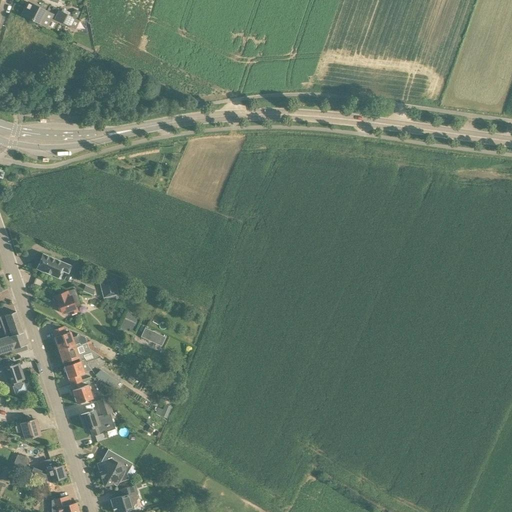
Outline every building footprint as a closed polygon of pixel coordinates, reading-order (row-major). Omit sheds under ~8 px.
[(48,27),(54,14),(29,3),(23,15),(48,27)] [(71,27),(75,18),(59,10),(55,19),(71,27)] [(68,273),(71,266),(43,255),(37,269),(60,279),(60,278),(55,276),(58,269),(68,273)] [(45,288),(47,283),(36,279),(34,284),(45,288)] [(104,298),(119,295),(115,279),(100,283),(104,298)] [(94,290),(84,285),(82,291),(92,296),(94,290)] [(80,305),(77,296),(67,291),(53,297),(56,303),(57,302),(61,313),(68,310),(70,314),(78,312),(76,307),(80,305)] [(0,320),(5,336),(0,337),(0,354),(13,350),(12,349),(27,345),(16,312),(0,316),(0,320)] [(139,316),(132,314),(127,328),(133,330),(139,316)] [(53,331),(55,337),(54,338),(58,350),(77,344),(78,346),(87,344),(84,334),(72,339),(70,333),(67,334),(65,327),(53,331)] [(162,346),(166,337),(146,328),(141,337),(162,346)] [(79,357),(80,361),(83,360),(85,362),(99,357),(101,356),(95,353),(88,348),(87,344),(78,346),(77,344),(58,350),(63,362),(79,357)] [(97,350),(95,353),(101,356),(99,357),(102,359),(105,355),(97,350)] [(84,373),(91,371),(83,360),(64,366),(68,378),(70,384),(82,381),(79,374),(84,372),(84,373)] [(13,382),(14,384),(11,385),(14,394),(26,390),(23,381),(21,381),(21,379),(24,379),(19,363),(11,365),(11,364),(0,367),(0,374),(4,373),(8,384),(13,382)] [(116,390),(120,383),(101,370),(95,376),(116,390)] [(84,387),(82,381),(70,384),(77,404),(93,399),(88,385),(84,387)] [(170,397),(174,391),(167,387),(163,393),(170,397)] [(102,417),(114,413),(108,397),(96,401),(102,417)] [(171,405),(165,403),(162,408),(158,406),(154,413),(166,417),(171,405)] [(96,410),(81,414),(85,430),(90,428),(92,436),(101,434),(98,426),(114,421),(112,414),(98,419),(96,410)] [(39,435),(35,420),(20,424),(20,425),(16,426),(15,427),(16,433),(22,431),(24,439),(39,435)] [(128,479),(127,474),(132,464),(109,450),(101,463),(97,464),(100,472),(99,472),(101,478),(102,478),(104,486),(113,484),(116,485),(118,482),(128,479)] [(46,474),(41,472),(41,471),(30,466),(29,460),(18,455),(13,467),(49,482),(65,477),(61,465),(45,470),(46,474)] [(138,497),(136,489),(134,485),(118,490),(120,496),(110,499),(114,511),(121,511),(124,511),(126,511),(127,510),(133,508),(131,503),(132,502),(134,503),(138,497)] [(70,504),(68,496),(52,501),(52,511),(78,511),(75,502),(70,504)]
